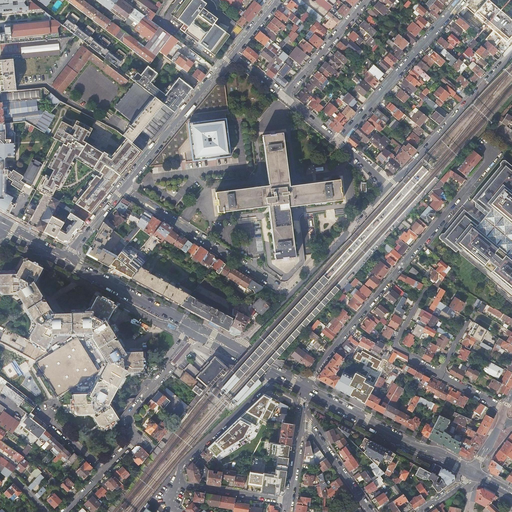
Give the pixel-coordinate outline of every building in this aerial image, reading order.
[(0,0),(0,15),(45,11),(30,0),(0,0)] [(160,51),(172,36),(151,20),(123,0),(95,0),(150,40),(145,47),(113,23),(110,28),(107,25),(111,21),(82,0),(66,0),(74,6),(151,63),(160,51)] [(123,0),(151,20),(156,14),(155,13),(138,1),(137,0),(136,0),(123,0)] [(158,8),(146,0),(138,0),(138,1),(155,13),(158,8)] [(203,9),(207,4),(201,0),(185,0),(173,16),(188,27),(184,33),(215,55),(230,36),(215,24),(218,19),(203,9)] [(235,11),(237,8),(241,3),(243,0),(220,0),(229,6),(235,11)] [(296,8),(298,5),(293,1),(291,0),(288,0),(287,2),(289,4),(286,6),(291,10),(293,11),(294,9),(293,8),(294,6),(296,7),(296,8)] [(317,21),(319,23),(323,18),(300,0),(293,0),(293,1),(298,5),(307,12),(310,15),(317,21)] [(325,0),(315,0),(315,1),(329,12),(329,11),(333,6),(327,1),(325,0)] [(388,15),(391,11),(388,9),(379,0),(373,7),(383,15),(385,13),(388,15)] [(379,0),(388,9),(395,0),(379,0)] [(428,0),(428,1),(425,4),(430,7),(432,10),(429,13),(431,14),(437,19),(438,17),(440,16),(437,13),(443,6),(436,0),(428,0)] [(507,41),(511,35),(511,19),(488,0),(487,0),(475,15),(493,30),(486,39),(495,47),(502,38),(507,41)] [(246,20),(249,22),(256,13),(261,7),(255,1),(245,13),(244,12),(243,13),(241,16),(242,17),(246,20)] [(339,20),(341,21),(344,17),(346,14),(347,14),(350,9),(344,4),(338,11),(334,16),(339,20)] [(427,11),(419,4),(418,5),(419,6),(415,10),(419,14),(422,16),(427,11)] [(372,7),(368,12),(374,18),(379,13),(372,7)] [(287,18),(288,18),(295,24),(299,19),(292,13),(286,9),(284,13),(287,15),(286,17),(287,18)] [(286,17),(278,10),(277,11),(274,15),(281,20),(282,18),(285,21),(287,18),(286,17)] [(331,29),(339,20),(334,16),(329,11),(329,12),(327,14),(331,17),(327,22),(325,21),(323,24),(327,27),(328,26),(331,29)] [(72,12),(63,26),(76,36),(117,68),(122,61),(121,60),(126,54),(119,48),(114,54),(106,48),(110,42),(103,36),(98,42),(90,36),(95,30),(88,24),(83,30),(75,24),(79,18),(72,12)] [(303,22),(303,23),(310,15),(307,12),(300,20),(302,21),(301,22),(302,23),(303,22)] [(370,15),(365,21),(372,27),(376,21),(370,15)] [(415,23),(422,28),(423,27),(427,22),(424,19),(423,18),(420,16),(419,17),(420,18),(415,23)] [(237,23),(241,27),(246,20),(242,17),(237,23)] [(282,23),(275,17),(271,22),(278,28),(282,23)] [(454,18),(452,20),(465,31),(469,26),(459,18),(457,21),(454,18)] [(310,30),(312,31),(321,38),(327,30),(320,24),(319,23),(317,21),(310,30)] [(365,21),(360,27),(362,29),(368,34),(372,28),(372,27),(365,21)] [(62,25),(58,22),(5,27),(5,36),(0,36),(0,44),(7,44),(60,38),(59,29),(62,25)] [(278,28),(271,22),(267,27),(275,34),(276,34),(277,33),(275,32),(278,28)] [(413,22),(407,30),(415,36),(419,31),(423,35),(424,33),(425,32),(421,29),(413,22)] [(448,25),(446,27),(449,30),(457,37),(462,31),(454,24),(451,28),(448,25)] [(268,33),(272,36),(273,37),(275,34),(267,27),(262,33),(266,36),(268,33)] [(366,42),(373,48),(374,46),(377,43),(367,34),(368,34),(362,29),(359,32),(365,37),(366,36),(369,39),(366,42)] [(307,39),(318,48),(324,41),(315,34),(313,32),(312,31),(310,30),(306,35),(307,36),(309,37),(307,39)] [(255,38),(264,46),(270,39),(266,36),(262,33),(260,31),(258,34),(255,38)] [(364,40),(353,31),(348,37),(353,41),(355,39),(356,41),(356,42),(360,45),(364,40)] [(295,32),(294,33),(290,38),(289,39),(292,42),(298,34),(295,32)] [(409,32),(404,38),(412,44),(413,43),(414,44),(415,42),(414,42),(417,39),(409,32)] [(400,49),(402,51),(409,43),(399,34),(396,38),(395,38),(397,39),(393,43),(400,49)] [(458,40),(451,34),(448,38),(449,39),(448,41),(455,47),(458,44),(456,42),(458,40)] [(199,56),(172,36),(160,51),(170,59),(170,60),(187,72),(192,66),(194,67),(195,65),(194,64),(199,56)] [(60,55),(75,37),(7,44),(0,44),(1,56),(22,54),(22,59),(60,55)] [(298,47),(305,53),(308,50),(310,51),(313,47),(303,38),(297,45),(299,46),(298,47)] [(448,44),(441,38),(437,42),(441,46),(448,52),(453,47),(449,43),(448,44)] [(474,48),(478,40),(472,38),(468,45),(474,48)] [(391,41),(389,39),(386,42),(389,44),(389,43),(396,50),(393,54),(399,59),(404,53),(400,50),(400,49),(393,43),(391,41)] [(487,41),(482,47),(490,53),(493,56),(495,53),(494,52),(497,49),(487,41)] [(349,53),(351,51),(350,50),(346,47),(340,42),(337,46),(344,52),(346,50),(349,53)] [(357,56),(362,50),(353,42),(350,45),(349,44),(346,47),(350,50),(351,50),(357,56)] [(267,48),(276,55),(278,52),(269,45),(267,48)] [(67,66),(77,74),(89,59),(93,54),(83,46),(67,66)] [(242,53),(253,63),(261,53),(263,51),(266,47),(264,46),(259,51),(260,52),(257,55),(248,47),(242,53)] [(293,51),(304,60),(308,56),(305,53),(298,47),(297,46),(293,51)] [(448,52),(441,46),(438,49),(440,50),(439,51),(445,57),(445,56),(449,59),(450,59),(450,61),(448,63),(451,66),(457,60),(455,58),(448,52)] [(475,53),(481,57),(483,59),(487,55),(487,56),(490,53),(482,47),(481,46),(475,53)] [(263,51),(261,53),(266,57),(265,58),(270,62),(276,55),(267,48),(266,47),(263,51)] [(278,52),(276,55),(283,61),(288,56),(281,49),(278,52)] [(445,61),(431,49),(428,53),(429,54),(427,56),(434,62),(440,66),(445,61)] [(300,65),(304,60),(293,51),(289,56),(294,61),(300,65)] [(342,62),(343,64),(347,59),(345,57),(342,54),(338,51),(334,56),(342,62)] [(392,65),(397,59),(390,53),(384,60),(391,66),(392,65)] [(128,81),(93,54),(89,59),(124,86),(128,81)] [(270,62),(267,65),(269,67),(273,62),(273,61),(274,61),(275,60),(277,62),(276,63),(280,65),(279,66),(277,68),(280,70),(285,63),(283,61),(276,55),(270,62)] [(434,62),(427,56),(426,55),(421,61),(429,68),(434,62)] [(335,70),(342,62),(334,56),(332,59),(328,63),(335,70)] [(468,56),(464,63),(469,66),(473,59),(468,56)] [(480,65),(479,67),(482,70),(488,63),(483,59),(481,57),(476,62),(480,65)] [(16,87),(13,59),(0,60),(0,87),(0,92),(16,91),(16,87)] [(451,66),(460,74),(463,72),(459,69),(458,68),(463,62),(458,59),(457,60),(451,66)] [(385,73),(390,67),(382,60),(376,67),(381,71),(382,70),(385,73)] [(299,67),(300,66),(294,61),(292,63),(298,69),(299,67)] [(429,68),(421,61),(417,66),(425,73),(429,68)] [(328,63),(326,62),(325,63),(322,66),(328,72),(330,71),(335,75),(337,72),(335,70),(328,63)] [(280,70),(279,71),(277,73),(280,75),(283,77),(287,71),(288,72),(291,68),(286,64),(285,63),(280,70)] [(376,67),(373,64),(367,71),(371,74),(372,75),(378,80),(384,73),(381,71),(376,67)] [(477,65),(475,68),(482,74),(484,71),(482,70),(479,67),(477,65)] [(61,95),(77,74),(67,66),(51,87),(61,95)] [(129,69),(125,74),(135,82),(136,83),(155,97),(164,104),(174,113),(175,112),(174,111),(177,107),(178,108),(182,103),(193,90),(196,87),(182,75),(177,81),(176,80),(165,94),(156,86),(155,87),(153,85),(153,84),(151,83),(154,79),(153,79),(157,74),(152,70),(153,70),(148,66),(141,75),(132,67),(130,70),(129,69)] [(272,66),(266,73),(269,76),(272,78),(277,73),(279,71),(272,66)] [(328,72),(322,66),(318,71),(325,78),(328,75),(325,73),(326,72),(328,73),(328,72)] [(425,73),(417,66),(413,70),(420,75),(426,80),(429,77),(425,73)] [(475,73),(479,77),(482,74),(475,68),(472,70),(475,73)] [(420,75),(413,70),(412,69),(409,73),(411,74),(410,75),(417,80),(418,78),(417,77),(420,75)] [(200,82),(205,75),(197,70),(192,76),(200,82)] [(346,79),(348,77),(342,73),(343,73),(340,70),(338,73),(346,79)] [(325,78),(318,71),(314,76),(322,83),(325,85),(329,81),(325,78)] [(475,73),(469,78),(474,82),(479,77),(475,73)] [(377,81),(378,80),(372,75),(371,74),(365,80),(373,87),(377,81)] [(284,86),(285,87),(288,84),(289,82),(283,77),(280,75),(276,80),(283,86),(283,85),(284,86)] [(419,86),(421,84),(418,81),(417,80),(410,75),(409,75),(405,79),(414,86),(416,84),(419,86)] [(461,75),(456,80),(464,87),(469,82),(461,75)] [(322,83),(314,76),(310,81),(314,84),(319,89),(321,91),(323,89),(320,86),(322,83)] [(362,80),(357,76),(354,79),(359,84),(355,89),(363,96),(370,88),(362,81),(362,80)] [(414,86),(405,79),(402,83),(403,85),(410,91),(412,88),(415,91),(417,89),(414,86)] [(314,84),(310,81),(303,89),(307,92),(310,89),(311,90),(312,89),(311,88),(314,84)] [(133,123),(155,97),(136,83),(135,82),(114,108),(133,123)] [(217,84),(149,167),(230,156),(226,114),(229,114),(225,83),(217,84)] [(412,92),(410,91),(403,85),(400,89),(401,90),(409,96),(412,92)] [(438,98),(443,102),(450,94),(440,86),(433,94),(438,98)] [(445,86),(443,88),(459,102),(461,100),(462,99),(453,92),(452,94),(450,92),(449,91),(450,91),(445,86)] [(0,92),(0,102),(2,102),(2,103),(26,100),(36,99),(46,98),(51,93),(44,88),(16,91),(0,92)] [(303,89),(296,98),(303,104),(306,100),(304,98),(305,97),(306,97),(307,96),(308,97),(311,99),(313,97),(307,92),(303,89)] [(409,96),(401,90),(399,92),(398,91),(395,94),(395,95),(396,96),(395,96),(404,103),(409,96)] [(55,115),(50,113),(44,110),(38,111),(37,102),(48,100),(56,107),(60,101),(51,93),(46,98),(36,99),(26,100),(28,112),(25,122),(31,125),(35,127),(45,133),(48,126),(55,116),(55,115)] [(351,108),(357,100),(349,93),(342,100),(343,102),(348,106),(351,108)] [(327,94),(322,101),(324,103),(330,96),(327,94)] [(315,95),(311,100),(312,101),(308,105),(314,109),(321,100),(315,95)] [(426,96),(422,100),(425,102),(432,108),(436,104),(426,96)] [(164,104),(155,97),(133,123),(130,127),(129,125),(127,128),(128,129),(125,133),(123,136),(128,140),(132,143),(133,141),(141,132),(164,104)] [(28,112),(26,100),(2,103),(2,102),(0,102),(0,123),(4,123),(3,119),(5,119),(5,118),(13,117),(13,123),(24,122),(25,122),(28,112)] [(331,116),(337,109),(329,103),(323,110),(326,113),(327,114),(331,117),(331,116)] [(169,119),(174,113),(164,104),(141,132),(151,140),(169,119)] [(319,104),(314,110),(318,113),(323,107),(319,104)] [(353,115),(355,112),(351,108),(348,106),(342,113),(348,119),(350,116),(351,115),(352,114),(353,115)] [(508,109),(506,108),(496,119),(501,123),(506,126),(509,121),(511,123),(511,117),(507,114),(504,119),(502,117),(508,109)] [(338,110),(337,109),(331,116),(332,117),(334,118),(341,125),(347,119),(339,113),(336,116),(336,115),(335,114),(338,110)] [(383,114),(377,109),(373,113),(382,121),(385,118),(382,115),(383,114)] [(404,114),(398,109),(393,116),(398,120),(404,114)] [(418,125),(419,126),(427,117),(419,110),(411,120),(418,125)] [(436,111),(430,117),(439,125),(442,121),(445,118),(436,111)] [(381,121),(373,115),(368,121),(374,127),(375,128),(378,125),(379,126),(380,124),(379,123),(381,121)] [(332,120),(331,121),(328,124),(338,132),(341,128),(343,126),(341,125),(334,118),(332,120)] [(501,123),(496,119),(486,130),(492,134),(497,129),(496,128),(501,123)] [(396,120),(390,128),(394,131),(400,124),(396,120)] [(62,121),(53,138),(57,140),(63,143),(61,147),(60,146),(56,153),(58,153),(56,158),(54,157),(52,161),(54,162),(50,168),(54,170),(49,179),(43,176),(37,189),(40,191),(41,190),(46,192),(45,194),(51,197),(51,195),(53,196),(56,189),(59,191),(61,187),(60,186),(62,183),(63,183),(70,170),(69,169),(74,158),(76,156),(84,161),(82,163),(93,170),(99,174),(100,173),(101,174),(101,175),(99,178),(97,177),(96,176),(89,184),(87,182),(84,187),(86,188),(83,191),(81,189),(78,194),(80,196),(77,199),(74,197),(72,202),(82,209),(91,214),(94,210),(98,205),(103,200),(104,198),(108,193),(113,187),(112,186),(119,177),(120,177),(121,177),(123,174),(127,170),(134,161),(136,159),(138,157),(136,156),(141,151),(135,145),(133,144),(132,143),(128,140),(122,146),(119,150),(113,158),(104,152),(103,153),(100,151),(100,150),(92,145),(91,146),(86,142),(92,129),(93,129),(77,121),(76,121),(73,127),(62,121)] [(374,127),(368,121),(367,121),(361,129),(371,137),(373,135),(369,132),(374,127)] [(22,182),(24,177),(14,172),(12,174),(9,171),(6,171),(5,160),(8,160),(14,159),(13,133),(11,133),(10,123),(4,124),(4,123),(0,123),(0,208),(10,214),(15,204),(8,201),(9,198),(9,197),(4,195),(4,179),(8,179),(13,182),(11,185),(22,191),(26,184),(22,182)] [(418,125),(413,131),(418,135),(423,130),(419,126),(418,125)] [(511,130),(506,126),(502,132),(511,138),(511,130)] [(371,137),(361,129),(359,127),(358,128),(356,131),(363,137),(361,140),(365,144),(371,137)] [(395,144),(398,146),(399,147),(402,149),(410,156),(414,152),(416,150),(413,147),(420,139),(412,132),(405,141),(408,144),(405,147),(404,145),(402,147),(396,142),(395,144)] [(271,232),(275,261),(286,259),(295,258),(294,249),(292,229),(289,207),(292,206),(329,202),(342,200),(341,190),(340,180),(315,183),(290,186),(290,183),(285,141),(284,133),(273,134),(263,136),(269,186),(215,192),(217,203),(218,213),(224,213),(268,207),(269,210),(271,232)] [(371,137),(365,144),(360,150),(363,153),(373,142),(379,147),(379,148),(382,151),(384,148),(391,140),(384,135),(381,138),(375,133),(373,135),(371,137)] [(359,142),(351,136),(348,140),(355,147),(359,142)] [(389,156),(392,159),(399,165),(401,167),(406,161),(410,156),(402,149),(395,158),(394,157),(394,156),(392,155),(399,147),(398,146),(390,154),(389,156)] [(384,148),(382,151),(376,157),(382,163),(384,161),(389,156),(390,154),(384,148)] [(472,151),(458,169),(457,169),(458,170),(458,169),(466,176),(466,177),(481,158),(472,150),(472,151)] [(22,182),(26,184),(27,185),(31,187),(43,164),(34,159),(24,177),(22,182)] [(399,165),(392,159),(387,164),(390,167),(389,169),(393,173),(399,165)] [(511,192),(510,191),(511,188),(511,166),(504,160),(502,160),(500,163),(500,165),(471,199),(475,202),(474,203),(474,207),(485,215),(481,220),(479,218),(471,211),(467,211),(467,212),(463,209),(443,233),(441,234),(439,236),(439,239),(455,252),(458,249),(460,252),(463,249),(465,251),(501,281),(511,289),(511,192)] [(461,183),(464,179),(450,170),(440,180),(444,183),(450,176),(461,183)] [(439,188),(444,183),(440,180),(431,190),(439,197),(443,192),(439,188)] [(441,200),(442,199),(439,197),(431,190),(427,194),(434,200),(429,205),(436,210),(443,202),(441,200)] [(40,220),(36,228),(43,232),(58,205),(59,202),(60,202),(52,197),(48,205),(49,205),(41,221),(40,220)] [(116,211),(126,218),(127,219),(132,212),(136,205),(130,201),(124,197),(119,203),(114,209),(116,211)] [(434,210),(423,201),(422,202),(428,207),(420,216),(427,222),(430,218),(432,219),(433,218),(432,217),(434,214),(432,212),(434,210)] [(33,205),(30,203),(21,220),(28,223),(29,223),(31,218),(32,216),(35,210),(31,208),(33,205)] [(58,205),(43,232),(55,238),(70,213),(58,205)] [(76,217),(84,222),(86,220),(91,214),(82,209),(76,217)] [(136,214),(132,212),(127,219),(137,227),(140,229),(143,231),(152,217),(153,215),(147,211),(145,210),(140,218),(135,215),(136,214)] [(115,218),(111,224),(116,228),(119,224),(120,224),(122,222),(122,223),(126,218),(116,211),(115,211),(113,214),(113,216),(115,218)] [(61,229),(55,238),(64,243),(68,242),(77,231),(84,222),(76,217),(76,216),(73,215),(72,214),(71,213),(68,218),(71,220),(72,220),(75,221),(71,225),(70,224),(67,228),(67,229),(67,230),(66,232),(61,229)] [(163,223),(152,217),(143,231),(151,237),(153,235),(163,223)] [(409,229),(417,236),(426,225),(418,219),(409,229)] [(411,227),(404,220),(401,222),(403,224),(409,229),(411,227)] [(86,255),(108,267),(119,254),(128,243),(124,239),(122,238),(120,241),(120,242),(111,252),(103,248),(108,238),(110,239),(110,238),(111,238),(111,237),(109,236),(113,230),(103,222),(90,247),(86,255)] [(164,222),(163,223),(153,235),(156,238),(155,238),(161,243),(165,239),(173,228),(170,226),(164,222)] [(404,232),(399,239),(401,240),(401,239),(408,245),(410,245),(417,236),(409,229),(403,224),(400,229),(404,232)] [(177,230),(173,228),(165,239),(172,244),(179,236),(174,233),(177,230)] [(119,254),(108,267),(119,272),(131,279),(157,248),(161,243),(155,238),(156,238),(153,235),(151,237),(143,231),(140,229),(139,230),(133,237),(128,243),(119,254)] [(124,239),(128,243),(133,237),(131,235),(128,238),(126,236),(124,239)] [(183,240),(180,238),(174,244),(181,249),(181,248),(187,240),(184,238),(183,240)] [(193,244),(187,240),(181,248),(181,249),(186,253),(193,244)] [(408,246),(401,240),(398,244),(400,246),(401,245),(402,246),(399,249),(398,251),(396,252),(401,255),(408,246)] [(199,244),(198,244),(197,245),(198,246),(198,247),(194,244),(189,252),(194,255),(200,247),(201,245),(199,244)] [(390,254),(386,258),(388,259),(386,261),(392,266),(401,255),(396,252),(387,244),(384,248),(390,254)] [(208,252),(200,247),(194,255),(191,259),(196,263),(198,260),(201,263),(208,252)] [(175,302),(180,305),(205,278),(195,271),(197,269),(192,266),(190,268),(157,248),(131,279),(142,285),(171,300),(175,302)] [(431,258),(434,254),(428,249),(425,253),(431,258)] [(201,263),(204,265),(205,263),(210,266),(215,259),(213,257),(214,256),(208,252),(201,263)] [(29,341),(45,350),(53,334),(52,314),(34,284),(42,269),(25,259),(17,274),(0,275),(0,295),(17,294),(36,324),(27,340),(29,341)] [(218,261),(215,259),(210,266),(217,271),(218,269),(221,271),(225,265),(222,263),(222,262),(219,260),(218,261)] [(371,273),(380,280),(389,269),(380,261),(373,269),(371,273)] [(435,271),(444,277),(446,275),(443,272),(447,267),(441,261),(437,265),(439,266),(435,271)] [(230,268),(225,265),(221,271),(220,273),(225,276),(230,268)] [(448,266),(447,267),(443,272),(446,275),(451,268),(448,266)] [(239,272),(232,268),(226,277),(230,279),(228,281),(231,283),(239,272)] [(435,271),(434,270),(431,274),(432,275),(430,278),(431,279),(434,282),(436,283),(434,285),(437,288),(444,277),(435,271)] [(245,276),(239,272),(231,283),(234,285),(236,283),(239,285),(245,276)] [(423,285),(402,274),(398,278),(420,290),(423,285)] [(305,309),(330,281),(323,275),(229,379),(219,390),(226,395),(235,385),(305,309)] [(366,284),(367,285),(368,284),(371,286),(374,288),(379,281),(373,275),(366,284)] [(252,280),(245,276),(239,285),(243,288),(241,290),(245,291),(247,288),(252,280)] [(348,282),(351,285),(354,287),(357,283),(361,286),(363,284),(354,276),(348,282)] [(229,331),(232,320),(232,318),(226,315),(225,308),(226,300),(228,297),(230,294),(220,287),(213,283),(205,278),(180,305),(196,314),(211,322),(221,327),(229,331)] [(252,280),(247,288),(250,290),(251,288),(253,289),(255,293),(261,289),(263,287),(252,280)] [(276,359),(340,290),(335,285),(241,389),(231,400),(235,404),(259,379),(276,359)] [(362,294),(366,297),(371,291),(364,285),(359,291),(362,294)] [(404,292),(396,285),(393,288),(402,296),(404,292)] [(434,310),(436,306),(439,301),(445,291),(442,289),(439,294),(438,294),(430,308),(434,310)] [(354,297),(361,303),(365,298),(361,295),(362,294),(359,291),(358,290),(352,296),(354,297)] [(385,298),(393,304),(399,296),(392,290),(390,292),(389,291),(387,294),(388,295),(385,298)] [(335,298),(337,299),(340,302),(346,296),(342,293),(340,292),(335,298)] [(244,301),(234,296),(234,301),(234,303),(241,307),(245,302),(248,305),(250,303),(246,300),(245,299),(244,301)] [(400,313),(403,314),(405,311),(401,309),(407,299),(402,296),(395,308),(394,309),(395,309),(400,313)] [(96,297),(88,312),(106,322),(115,307),(96,297)] [(356,309),(361,303),(354,297),(348,303),(349,304),(349,305),(352,308),(353,307),(356,309)] [(456,311),(458,313),(464,303),(455,297),(449,307),(456,311)] [(479,307),(483,301),(478,298),(474,304),(479,307)] [(264,312),(269,307),(267,306),(267,305),(266,304),(267,303),(264,300),(263,301),(260,299),(252,306),(253,307),(252,307),(257,312),(258,312),(259,313),(257,315),(254,312),(252,314),(253,316),(254,318),(256,320),(264,312)] [(452,316),(456,311),(449,307),(439,301),(436,306),(442,310),(452,316)] [(387,311),(380,304),(374,311),(382,318),(387,311)] [(432,315),(437,318),(442,310),(436,306),(434,310),(433,313),(432,315)] [(511,318),(494,308),(494,309),(490,306),(488,309),(488,310),(500,318),(511,325),(511,318)] [(232,320),(229,331),(231,332),(234,334),(240,333),(241,331),(242,332),(243,332),(250,318),(233,309),(232,315),(235,316),(234,317),(235,317),(233,320),(232,320)] [(398,317),(400,313),(395,309),(392,314),(394,315),(388,325),(396,329),(402,319),(398,317)] [(426,326),(432,315),(422,309),(418,316),(421,318),(420,321),(417,319),(415,322),(417,324),(425,328),(426,326)] [(341,311),(336,318),(343,324),(349,317),(341,311)] [(52,314),(53,334),(88,333),(107,363),(124,352),(106,322),(88,312),(52,314)] [(433,325),(437,318),(432,315),(426,326),(436,331),(442,334),(449,338),(451,339),(453,335),(433,325)] [(379,321),(374,317),(371,319),(369,317),(361,327),(369,334),(379,321)] [(329,322),(326,327),(335,334),(343,324),(336,318),(332,324),(329,322)] [(317,320),(310,329),(313,332),(313,331),(315,329),(316,328),(320,322),(317,320)] [(486,330),(475,323),(474,325),(472,329),(469,335),(480,341),(486,330)] [(417,324),(411,334),(419,338),(421,334),(426,333),(433,336),(436,331),(426,326),(425,328),(417,324)] [(388,339),(393,330),(387,326),(384,332),(383,332),(382,333),(383,334),(382,335),(388,339)] [(331,339),(335,334),(326,327),(320,335),(323,337),(325,334),(331,339)] [(310,329),(306,333),(314,340),(316,341),(319,337),(316,334),(313,332),(310,329)] [(408,333),(402,343),(409,347),(413,339),(412,339),(413,336),(408,333)] [(441,348),(443,349),(449,338),(442,334),(436,345),(438,346),(441,348)] [(465,347),(469,349),(475,339),(467,335),(464,341),(462,343),(466,345),(465,347)] [(379,353),(385,343),(380,340),(379,342),(378,341),(376,344),(363,337),(362,337),(359,340),(360,341),(359,344),(351,338),(352,337),(351,336),(348,339),(357,347),(358,345),(368,351),(370,348),(379,353)] [(74,339),(36,363),(56,397),(95,373),(96,370),(77,339),(74,339)] [(316,378),(334,388),(340,378),(336,375),(335,373),(336,371),(337,372),(339,369),(338,369),(338,367),(338,366),(347,355),(348,354),(349,355),(352,357),(357,347),(348,339),(316,378)] [(45,350),(29,341),(21,353),(33,360),(48,351),(45,350)] [(314,344),(312,346),(316,349),(317,351),(321,346),(316,341),(314,344)] [(482,341),(480,344),(491,350),(493,347),(482,341)] [(422,358),(429,362),(431,359),(432,359),(433,358),(432,357),(438,346),(436,345),(430,342),(426,350),(422,358)] [(506,342),(503,347),(511,352),(511,345),(509,344),(506,342)] [(291,355),(300,362),(306,354),(299,349),(300,348),(299,347),(298,348),(297,347),(291,355)] [(422,347),(417,355),(420,356),(422,358),(426,350),(422,347)] [(461,351),(458,357),(464,361),(469,351),(462,347),(460,351),(461,351)] [(313,353),(319,358),(321,357),(322,355),(317,351),(316,349),(314,352),(313,353)] [(408,357),(394,350),(393,352),(394,352),(389,361),(392,363),(397,354),(399,355),(399,358),(408,362),(408,360),(408,357)] [(124,352),(107,363),(91,394),(73,395),(74,415),(91,415),(108,404),(124,372),(143,372),(142,359),(141,351),(124,352)] [(371,367),(376,369),(381,361),(362,351),(361,353),(358,352),(355,358),(360,361),(362,357),(373,363),(371,367)] [(388,361),(391,355),(385,352),(381,358),(388,361)] [(306,354),(300,362),(309,367),(315,360),(306,354)] [(225,367),(227,364),(217,355),(215,358),(225,367)] [(198,377),(198,378),(207,386),(211,382),(220,372),(223,375),(226,372),(223,369),(225,367),(215,358),(211,362),(212,362),(209,365),(208,366),(204,370),(203,372),(201,374),(201,373),(198,375),(197,377),(198,377)] [(16,359),(3,367),(11,380),(27,369),(26,367),(26,366),(24,363),(20,366),(16,359)] [(196,381),(198,378),(198,377),(195,380),(193,379),(199,372),(197,370),(196,371),(189,364),(184,370),(183,371),(185,372),(178,380),(197,395),(199,397),(203,392),(196,386),(198,383),(196,381)] [(410,365),(408,364),(404,370),(407,371),(413,375),(417,369),(413,367),(412,369),(409,367),(410,365)] [(449,373),(462,379),(464,374),(468,368),(462,365),(459,369),(458,368),(457,370),(452,367),(449,373)] [(502,371),(491,365),(488,370),(499,376),(502,371)] [(464,374),(475,380),(479,373),(474,370),(474,371),(468,368),(464,374)] [(511,384),(511,372),(507,370),(500,383),(510,388),(511,387),(511,384)] [(391,372),(386,382),(391,385),(396,375),(391,372)] [(350,383),(352,379),(342,373),(340,378),(334,388),(349,396),(353,387),(353,385),(350,383)] [(353,387),(349,396),(364,404),(370,394),(372,391),(373,387),(363,382),(365,378),(355,373),(352,379),(350,383),(353,385),(353,387)] [(0,376),(0,381),(5,386),(2,392),(19,405),(18,406),(29,415),(28,416),(27,416),(26,417),(27,417),(25,419),(22,422),(23,422),(21,425),(19,423),(21,420),(16,416),(13,419),(4,412),(6,409),(0,404),(0,424),(10,432),(15,435),(28,445),(32,447),(36,443),(45,430),(31,419),(34,415),(31,412),(37,405),(0,376)] [(170,377),(163,385),(167,388),(169,385),(174,380),(170,377)] [(379,377),(372,391),(377,393),(385,380),(379,377)] [(416,380),(415,382),(419,385),(418,387),(424,390),(425,388),(428,383),(427,383),(420,379),(418,377),(416,380)] [(500,392),(506,395),(509,391),(510,388),(500,383),(493,379),(489,386),(497,391),(498,390),(500,391),(500,392)] [(427,389),(435,393),(441,382),(437,380),(436,384),(429,380),(428,383),(425,388),(427,389)] [(441,382),(435,393),(446,399),(448,394),(446,393),(443,391),(446,385),(441,382)] [(398,386),(393,383),(381,406),(378,404),(381,400),(370,394),(364,404),(383,414),(398,386)] [(398,386),(383,414),(394,419),(399,411),(396,409),(392,407),(394,404),(403,389),(398,386)] [(448,394),(446,399),(451,402),(454,398),(456,399),(459,392),(457,391),(456,394),(451,391),(453,389),(450,387),(446,393),(448,394)] [(172,397),(174,394),(172,392),(167,388),(164,391),(172,397)] [(282,398),(266,391),(213,444),(219,450),(215,454),(222,461),(227,456),(229,458),(233,453),(240,460),(252,456),(260,441),(270,443),(271,440),(275,441),(275,442),(279,442),(282,422),(275,421),(271,421),(273,417),(282,398)] [(159,392),(152,401),(158,406),(163,410),(170,402),(159,392)] [(454,398),(451,402),(456,405),(460,407),(461,406),(463,407),(468,397),(459,392),(456,399),(454,398)] [(412,412),(415,406),(420,397),(416,394),(415,395),(407,409),(412,412)] [(431,412),(431,411),(435,404),(432,403),(431,402),(420,397),(415,406),(418,408),(419,406),(421,407),(422,404),(429,407),(427,410),(431,412)] [(151,400),(147,404),(156,412),(159,409),(157,407),(158,406),(152,401),(151,400)] [(183,401),(170,416),(176,421),(183,412),(188,406),(183,401)] [(282,422),(284,423),(286,409),(285,409),(285,408),(288,409),(288,407),(280,403),(277,408),(280,409),(281,409),(280,414),(279,414),(278,418),(276,417),(275,421),(282,422)] [(108,404),(91,415),(100,430),(117,419),(108,404)] [(483,408),(478,405),(476,410),(473,408),(472,410),(480,414),(483,408)] [(456,417),(453,422),(458,424),(464,426),(467,421),(470,423),(471,422),(470,421),(471,419),(448,409),(446,412),(456,417)] [(399,411),(394,419),(405,425),(410,417),(410,416),(406,415),(407,413),(406,413),(405,414),(399,411)] [(481,424),(489,428),(494,417),(486,413),(485,415),(486,415),(482,422),(481,424)] [(428,438),(440,444),(452,421),(439,415),(433,428),(428,438)] [(410,417),(405,425),(418,432),(421,427),(418,425),(419,423),(418,421),(413,419),(412,420),(411,420),(412,418),(410,417)] [(156,439),(160,442),(166,433),(170,429),(162,422),(158,427),(150,420),(146,424),(148,426),(145,429),(155,439),(156,439)] [(452,421),(440,444),(444,446),(457,453),(460,448),(458,446),(461,441),(463,437),(453,433),(455,430),(458,424),(453,422),(452,421)] [(294,424),(284,423),(282,422),(279,442),(275,442),(275,441),(271,440),(270,443),(290,446),(294,424)] [(423,435),(428,438),(433,428),(429,426),(429,425),(426,424),(422,432),(424,433),(423,435)] [(464,426),(458,424),(455,430),(469,436),(472,430),(466,427),(464,426)] [(476,432),(484,435),(489,428),(481,424),(476,432)] [(339,425),(338,427),(347,437),(350,431),(339,425)] [(333,429),(325,432),(329,440),(336,438),(333,429)] [(47,441),(51,436),(45,430),(36,443),(38,445),(42,440),(45,443),(47,441)] [(469,445),(477,449),(484,435),(476,432),(476,431),(472,438),(471,441),(463,437),(461,441),(463,443),(466,444),(469,445)] [(53,447),(58,442),(51,436),(47,441),(53,447)] [(345,438),(335,442),(341,450),(348,445),(345,441),(346,440),(345,438)] [(361,445),(358,443),(356,446),(361,451),(367,440),(365,438),(361,445)] [(0,447),(20,462),(24,457),(20,455),(0,440),(0,447)] [(394,454),(367,440),(361,451),(373,463),(385,473),(391,461),(394,454)] [(511,444),(507,440),(502,448),(500,451),(507,456),(509,458),(511,460),(511,444)] [(313,441),(309,442),(312,454),(314,461),(315,466),(320,463),(322,467),(320,468),(323,472),(331,467),(313,441)] [(53,447),(60,453),(64,448),(58,442),(53,447)] [(312,454),(309,442),(306,443),(304,456),(312,454)] [(219,450),(213,444),(208,449),(213,455),(215,457),(217,455),(215,454),(219,450)] [(460,448),(457,453),(469,459),(472,458),(477,449),(469,445),(466,444),(464,448),(461,447),(460,448)] [(32,447),(28,445),(20,455),(24,457),(25,456),(32,447)] [(348,445),(341,450),(339,451),(346,461),(352,457),(349,453),(352,451),(348,445)] [(136,446),(131,451),(138,457),(139,457),(143,461),(148,455),(140,446),(136,446)] [(64,448),(60,453),(66,459),(71,454),(64,448)] [(213,455),(208,449),(204,453),(201,455),(207,460),(208,458),(209,459),(213,455)] [(507,456),(500,451),(496,456),(492,460),(499,466),(502,462),(505,464),(506,462),(504,461),(507,456)] [(74,453),(62,466),(66,470),(78,457),(74,453)] [(240,460),(233,453),(229,458),(227,456),(222,461),(226,465),(228,464),(240,460)] [(15,468),(16,468),(0,456),(0,463),(5,467),(9,470),(12,472),(15,468)] [(27,459),(25,456),(24,457),(20,462),(19,464),(18,465),(16,468),(15,468),(21,472),(29,463),(26,461),(27,459)] [(352,457),(346,461),(344,463),(350,472),(359,466),(352,457)] [(223,466),(223,465),(216,458),(213,460),(220,467),(223,466)] [(499,466),(492,460),(489,467),(491,472),(493,474),(497,476),(502,467),(499,466)] [(396,464),(391,461),(385,473),(396,484),(398,479),(394,476),(393,478),(389,476),(396,464)] [(86,462),(77,472),(84,479),(90,472),(89,471),(92,467),(86,462)] [(208,470),(204,466),(201,462),(196,467),(193,463),(187,469),(188,475),(190,482),(198,483),(199,479),(207,480),(208,470)] [(385,473),(373,463),(370,465),(378,477),(385,473)] [(227,469),(228,464),(226,465),(223,465),(223,466),(222,469),(222,473),(221,479),(230,480),(230,482),(235,482),(235,477),(236,472),(225,471),(225,469),(227,469)] [(432,484),(437,492),(454,480),(454,474),(436,464),(428,478),(429,480),(431,478),(434,482),(432,484)] [(113,475),(115,477),(121,483),(123,481),(119,478),(121,476),(124,480),(130,474),(126,470),(126,471),(122,467),(118,471),(117,471),(113,475)] [(213,469),(212,469),(208,470),(207,480),(206,484),(220,486),(221,479),(222,473),(217,472),(217,475),(212,474),(213,469)] [(408,472),(403,470),(398,479),(396,484),(399,483),(402,479),(404,480),(408,472)] [(257,473),(250,472),(248,484),(261,486),(263,473),(257,472),(257,473)] [(360,475),(359,473),(353,476),(355,480),(361,476),(366,483),(370,480),(369,477),(371,476),(368,472),(366,473),(365,472),(360,475)] [(324,482),(322,473),(317,476),(320,487),(321,491),(325,488),(327,486),(324,482)] [(44,478),(40,474),(27,487),(30,490),(37,484),(38,485),(41,481),(44,478)] [(306,475),(305,475),(304,484),(312,486),(314,477),(306,476),(306,475)] [(239,477),(235,477),(235,482),(234,486),(243,487),(245,478),(240,478),(240,476),(239,476),(239,477)] [(111,478),(105,484),(112,490),(115,488),(117,490),(120,487),(123,490),(126,487),(121,483),(115,477),(113,479),(111,478)] [(68,478),(61,485),(68,491),(71,487),(73,484),(68,478)] [(339,478),(332,482),(336,489),(343,484),(339,478)] [(372,482),(365,487),(369,493),(376,488),(372,482)] [(14,486),(12,484),(3,493),(8,498),(14,492),(17,496),(21,492),(15,485),(14,486)] [(336,489),(328,495),(329,496),(328,497),(329,498),(336,493),(338,495),(340,493),(342,494),(347,490),(343,484),(336,489)] [(427,494),(420,484),(416,487),(421,494),(423,497),(424,497),(426,496),(425,495),(427,494)] [(42,487),(34,495),(38,498),(45,490),(42,487)] [(102,487),(95,493),(104,502),(105,501),(100,496),(102,495),(103,496),(105,494),(104,493),(106,491),(102,487)] [(482,489),(477,491),(476,499),(475,501),(479,503),(478,504),(479,505),(480,503),(486,507),(485,507),(490,511),(500,511),(494,506),(496,503),(493,500),(493,499),(495,501),(497,497),(482,489)] [(377,492),(369,498),(371,501),(372,500),(380,495),(377,492)] [(205,494),(195,493),(194,498),(192,498),(192,501),(203,503),(205,494)] [(54,494),(47,500),(55,507),(61,501),(54,494)] [(221,496),(206,494),(204,505),(219,507),(221,496)] [(380,495),(372,500),(374,502),(376,501),(380,505),(376,508),(378,511),(383,508),(381,505),(384,503),(387,501),(381,494),(380,495)] [(403,494),(393,501),(397,507),(404,501),(407,506),(404,508),(403,507),(399,510),(400,511),(408,511),(413,509),(409,502),(403,494)] [(412,500),(409,502),(413,509),(425,500),(423,497),(421,494),(417,496),(416,497),(415,496),(412,498),(413,499),(411,500),(412,500)] [(92,496),(85,504),(92,511),(93,511),(101,505),(92,496)] [(235,499),(221,496),(219,507),(234,509),(235,504),(235,499)] [(306,498),(301,497),(300,500),(297,500),(297,504),(306,506),(307,501),(305,501),(306,498)] [(393,501),(388,504),(393,511),(400,511),(399,510),(397,507),(393,501)] [(198,511),(199,511),(191,502),(188,505),(189,506),(186,510),(187,511),(198,511)] [(460,511),(462,504),(458,502),(457,505),(457,508),(458,509),(458,510),(450,508),(448,511),(460,511)]
